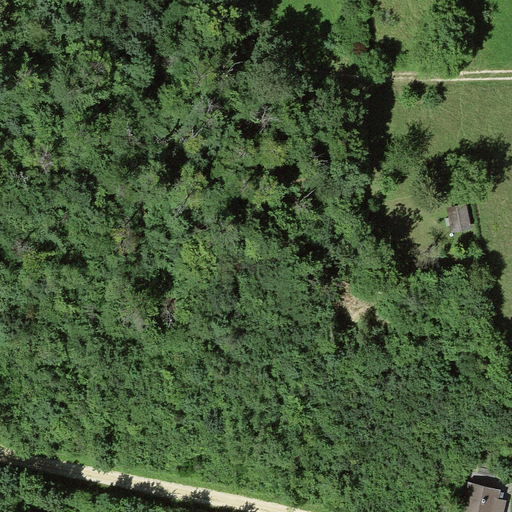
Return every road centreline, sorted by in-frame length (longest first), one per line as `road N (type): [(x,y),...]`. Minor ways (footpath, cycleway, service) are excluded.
road 1 (track): [(511,77),(0,84)]
road 2 (track): [(293,511),(0,452)]
